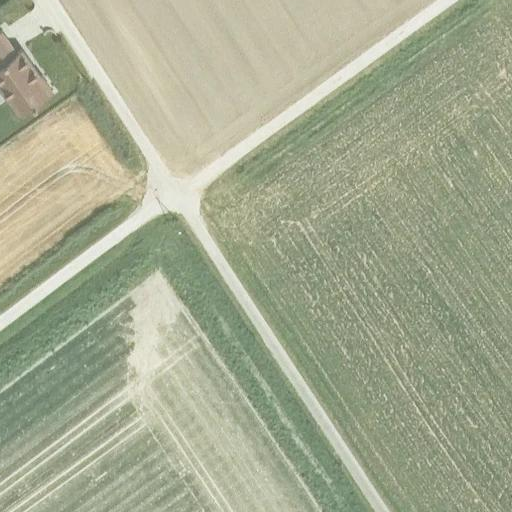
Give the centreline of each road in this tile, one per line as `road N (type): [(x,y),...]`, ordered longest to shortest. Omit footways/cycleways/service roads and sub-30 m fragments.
road 1 (unclassified): [(383,511),(178,198)]
road 2 (track): [(178,198),(450,0)]
road 3 (unclassified): [(178,198),(51,0)]
road 4 (unclassified): [(178,198),(0,325)]
